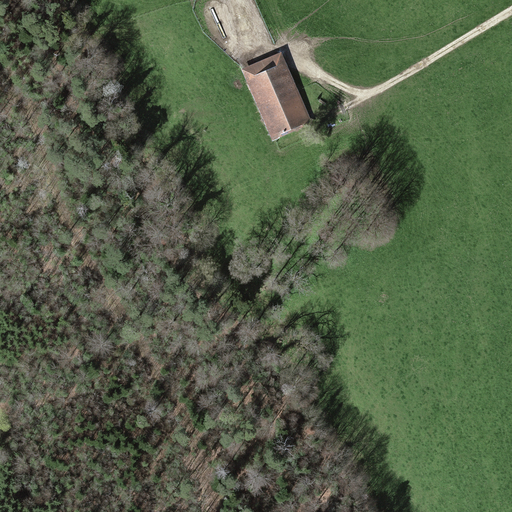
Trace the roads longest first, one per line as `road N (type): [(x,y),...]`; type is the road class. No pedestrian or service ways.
road 1 (track): [(0,59),(161,397)]
road 2 (track): [(511,15),(357,103)]
